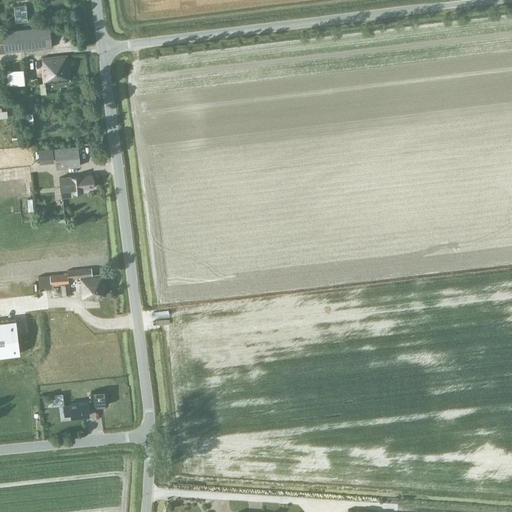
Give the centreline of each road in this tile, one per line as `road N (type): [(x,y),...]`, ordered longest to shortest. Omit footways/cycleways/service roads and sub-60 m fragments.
road 1 (unclassified): [(103,52),(496,0)]
road 2 (unclassified): [(152,433),(103,52)]
road 3 (unclassified): [(0,449),(152,433)]
